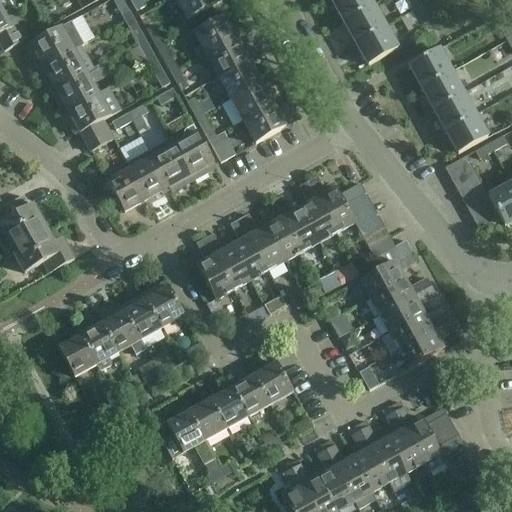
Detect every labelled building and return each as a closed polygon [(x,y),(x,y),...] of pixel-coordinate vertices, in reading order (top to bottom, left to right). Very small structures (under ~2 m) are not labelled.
[(11,31),(2,15),(12,9),(7,0),(0,0),(0,46),(4,54),(25,42),(17,27),(11,31)] [(121,0),(112,0),(121,17),(129,13),(121,0)] [(138,0),(128,0),(136,13),(144,9),(138,0)] [(221,0),(173,0),(180,11),(175,14),(181,25),(216,6),(223,2),(221,0)] [(343,23),(373,7),(368,0),(333,0),(331,2),(343,23)] [(404,0),(412,14),(421,9),(415,0),(404,0)] [(500,0),(508,13),(511,10),(511,1),(511,0),(500,0)] [(355,45),(385,29),(373,7),(343,23),(355,45)] [(421,9),(412,14),(425,37),(433,32),(421,9)] [(206,58),(236,41),(223,19),(193,35),(206,58)] [(507,43),(511,40),(511,32),(508,24),(500,29),(507,43)] [(137,46),(145,41),(135,25),(127,29),(137,46)] [(155,48),(163,44),(154,27),(146,31),(155,48)] [(397,51),(385,29),(355,45),(368,67),(397,51)] [(43,68),(73,52),(60,30),(31,46),(43,68)] [(236,41),(206,58),(199,62),(204,71),(211,67),(218,80),(254,60),(246,45),(244,46),(240,39),(236,42),(236,41)] [(149,68),(157,64),(145,41),(137,46),(138,48),(128,53),(136,67),(146,62),(149,68)] [(171,77),(179,73),(163,44),(155,48),(171,77)] [(81,47),(73,52),(43,68),(55,90),(93,69),(81,47)] [(408,68),(421,90),(450,74),(437,52),(408,68)] [(230,102),(260,85),(248,64),(254,60),(218,80),(230,102)] [(68,113),(98,97),(92,86),(109,76),(102,64),(93,69),(55,90),(68,113)] [(157,64),(149,68),(161,90),(170,86),(157,64)] [(179,73),(171,77),(180,93),(188,89),(179,73)] [(450,74),(421,90),(433,112),(462,96),(450,74)] [(243,124),(272,107),(260,85),(230,102),(243,124)] [(98,97),(68,113),(80,135),(121,113),(109,90),(98,97)] [(172,91),(156,100),(160,108),(177,98),(172,91)] [(462,96),(433,112),(445,134),(474,117),(462,96)] [(196,121),(204,117),(194,100),(186,104),(196,121)] [(127,115),(132,123),(148,114),(143,107),(127,115)] [(272,107),(243,124),(255,146),(290,127),(282,112),(277,115),(272,107)] [(132,123),(127,115),(111,125),(115,133),(132,123)] [(204,117),(196,121),(204,137),(212,132),(204,117)] [(474,117),(445,134),(457,156),(487,140),(474,117)] [(91,154),(113,142),(106,128),(83,141),(91,154)] [(217,171),(213,165),(193,128),(186,132),(184,135),(183,138),(185,142),(174,148),(194,183),(217,171)] [(489,146),(493,154),(507,146),(503,138),(489,146)] [(148,153),(169,190),(172,195),(194,183),(174,148),(170,141),(148,153)] [(220,166),(228,161),(219,145),(211,149),(220,166)] [(493,154),(489,146),(475,154),(479,162),(493,154)] [(146,202),(169,190),(148,153),(126,166),(146,202)] [(450,180),(471,169),(465,158),(444,169),(450,180)] [(1,159),(0,180),(0,181),(23,184),(25,161),(1,159)] [(124,214),(146,202),(126,166),(104,178),(124,214)] [(456,191),(477,179),(471,169),(450,180),(456,191)] [(462,201),(483,190),(477,179),(456,191),(462,201)] [(316,180),(307,185),(336,236),(354,226),(350,218),(344,208),(339,198),(332,186),(322,191),(316,180)] [(308,206),(300,210),(319,245),(336,236),(307,185),(298,189),(308,206)] [(344,208),(366,196),(360,186),(339,198),(344,208)] [(505,228),(511,223),(511,187),(511,186),(488,198),(489,200),(495,211),(501,221),(505,228)] [(483,190),(462,201),(468,212),(489,200),(488,198),(483,190)] [(350,218),(372,207),(366,196),(344,208),(350,218)] [(282,199),(274,203),(302,254),(319,245),(300,210),(290,215),(282,199)] [(489,200),(468,212),(474,222),(495,211),(489,200)] [(273,225),(265,229),(285,264),(302,254),(274,203),(264,209),(273,225)] [(8,220),(2,209),(0,210),(0,230),(11,250),(46,231),(32,206),(8,220)] [(354,226),(356,229),(378,217),(372,207),(350,218),(354,226)] [(501,221),(495,211),(474,222),(480,232),(501,221)] [(248,217),(239,222),(268,273),(285,264),(265,229),(257,234),(248,217)] [(356,229),(362,239),(384,227),(378,217),(356,229)] [(239,244),(232,248),(251,283),(268,273),(239,222),(230,228),(239,244)] [(362,239),(368,250),(390,238),(384,227),(362,239)] [(54,244),(46,231),(11,250),(25,274),(43,265),(49,276),(74,262),(62,241),(54,244)] [(214,236),(205,241),(233,293),(251,283),(232,248),(223,252),(214,236)] [(396,249),(396,248),(390,238),(368,250),(374,261),(396,249)] [(215,303),(233,293),(205,241),(196,246),(204,263),(195,268),(215,303)] [(369,301),(406,281),(402,273),(418,264),(406,243),(396,248),(396,249),(374,261),(356,271),(362,281),(359,282),(369,301)] [(335,273),(343,287),(359,278),(351,264),(335,273)] [(343,287),(335,273),(318,283),(325,296),(343,287)] [(406,281),(369,301),(379,318),(431,290),(426,280),(410,289),(406,281)] [(153,298),(145,302),(162,331),(184,319),(165,284),(150,292),(153,298)] [(388,335),(425,316),(420,307),(436,298),(431,290),(379,318),(388,335)] [(307,305),(299,291),(289,296),(297,311),(307,305)] [(162,331),(145,302),(142,297),(128,305),(130,310),(124,314),(140,343),(162,331)] [(280,298),(273,302),(269,304),(275,315),(279,313),(286,309),(280,298)] [(140,343),(124,314),(121,309),(106,317),(109,322),(103,326),(118,355),(140,343)] [(425,316),(388,335),(398,353),(450,324),(445,315),(429,323),(425,316)] [(246,316),(229,326),(235,336),(252,327),(246,316)] [(329,324),(338,341),(339,341),(350,334),(341,318),(329,324)] [(80,338),(96,367),(100,373),(111,368),(111,365),(109,360),(118,355),(103,326),(100,321),(85,329),(88,334),(80,338)] [(455,333),(450,324),(398,353),(407,369),(443,350),(439,342),(455,333)] [(339,341),(346,352),(356,345),(350,334),(339,341)] [(96,367),(80,338),(58,351),(74,379),(96,367)] [(186,354),(190,361),(203,353),(199,346),(186,354)] [(155,371),(159,378),(172,370),(168,363),(155,371)] [(254,378),(270,407),(293,395),(276,365),(254,378)] [(359,375),(369,393),(379,388),(369,370),(359,375)] [(159,378),(155,371),(142,378),(146,385),(159,378)] [(232,390),(249,419),(270,407),(254,378),(232,390)] [(112,394),(116,401),(129,394),(125,387),(112,394)] [(210,402),(226,432),(249,419),(232,390),(210,402)] [(116,401),(112,394),(98,402),(102,409),(116,401)] [(189,414),(205,443),(226,432),(210,402),(189,414)] [(395,415),(403,410),(400,404),(392,408),(395,415)] [(395,415),(392,408),(383,413),(386,420),(395,415)] [(403,410),(395,415),(424,467),(428,475),(446,465),(443,460),(437,449),(431,439),(425,428),(421,421),(413,426),(404,410),(403,410)] [(194,449),(210,477),(207,478),(211,486),(225,478),(221,470),(215,461),(205,443),(189,414),(166,426),(172,437),(162,443),(172,461),(194,449)] [(395,436),(387,441),(407,476),(424,467),(395,415),(386,420),(395,436)] [(431,439),(453,427),(447,416),(425,428),(431,439)] [(295,429),(299,437),(312,429),(308,422),(295,429)] [(360,434),(370,429),(366,423),(357,428),(360,434)] [(437,449),(459,437),(453,427),(431,439),(437,449)] [(349,433),(352,439),(360,434),(357,428),(349,433)] [(360,434),(389,486),(394,494),(411,484),(407,476),(387,441),(379,445),(370,429),(360,434)] [(361,455),(352,460),(372,495),(389,486),(360,434),(352,439),(361,455)] [(459,437),(437,449),(443,460),(464,448),(459,437)] [(264,446),(268,454),(282,446),(278,439),(264,446)] [(323,447),(326,453),(335,448),(332,442),(323,447)] [(268,454),(264,446),(250,454),(254,462),(268,454)] [(314,452),(318,458),(326,453),(323,447),(314,452)] [(335,448),(326,453),(355,505),(359,511),(376,502),(372,495),(352,460),(345,464),(335,448)] [(449,470),(470,458),(464,448),(443,460),(446,465),(449,470)] [(327,474),(318,479),(336,511),(341,511),(355,505),(326,453),(318,458),(327,474)] [(455,481),(476,469),(470,458),(449,470),(455,481)] [(288,466),(292,472),(301,467),(298,461),(288,466)] [(221,470),(225,478),(239,470),(234,463),(221,470)] [(281,471),(284,477),(292,472),(288,466),(281,471)] [(301,467),(292,472),(312,511),(336,511),(318,479),(310,484),(301,467)] [(476,469),(455,481),(461,492),(482,480),(476,469)] [(289,511),(312,511),(292,472),(284,477),(293,493),(283,499),(289,511)]
